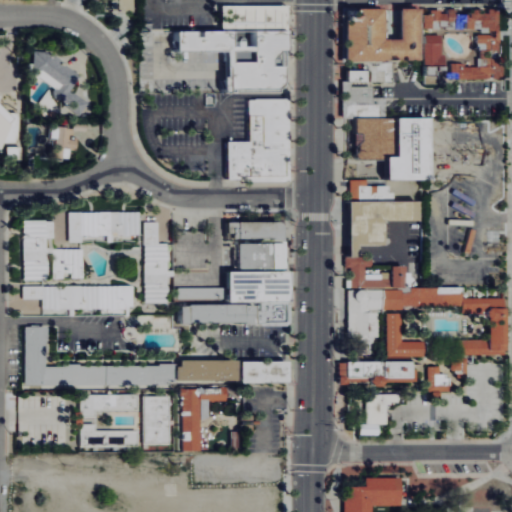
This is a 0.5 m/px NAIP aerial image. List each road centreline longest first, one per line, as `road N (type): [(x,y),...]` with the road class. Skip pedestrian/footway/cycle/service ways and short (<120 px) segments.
road 1 (secondary): [(313,0),(309,511)]
road 2 (residential): [(119,159),(118,78),(101,48),(81,27),(0,15)]
road 3 (residential): [(119,159),(162,192),(186,198),(314,198)]
road 4 (residential): [(310,451),(511,451)]
road 5 (residential): [(0,191),(69,186),(119,159)]
